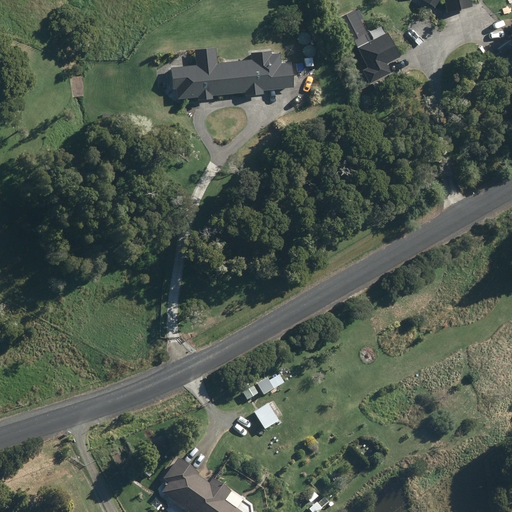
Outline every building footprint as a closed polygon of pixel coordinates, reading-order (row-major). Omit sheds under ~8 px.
[(422,0),(434,9),(440,2),(441,9),(446,8),(446,11),(471,8),(470,0),(422,0)] [(385,33),(358,47),(370,69),(363,72),(371,87),(392,77),(386,66),(399,59),(385,33)] [(511,37),(494,52),(511,75),(511,37)] [(250,61),(216,63),(215,48),(194,50),(195,65),(171,66),(174,98),(197,96),(198,99),(213,98),(213,94),(244,92),(244,95),(262,94),(262,91),(292,89),(290,61),(280,62),(279,49),(250,51),(250,61)] [(264,379),(256,385),(263,395),(271,389),(264,379)] [(268,402),(251,413),(264,432),(280,421),(268,402)] [(169,485),(162,494),(185,511),(237,511),(225,503),(231,495),(211,479),(207,484),(196,475),(198,472),(179,458),(162,480),(169,485)]
